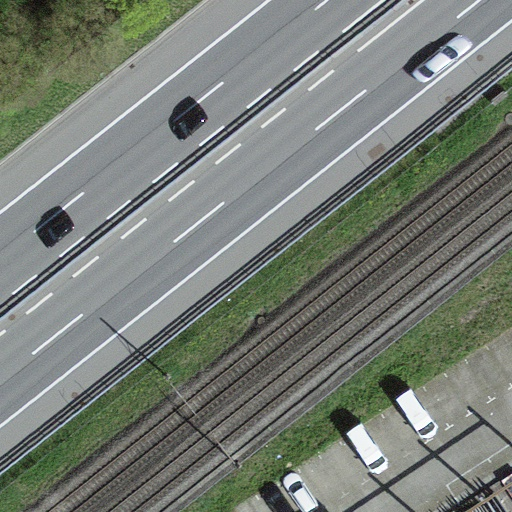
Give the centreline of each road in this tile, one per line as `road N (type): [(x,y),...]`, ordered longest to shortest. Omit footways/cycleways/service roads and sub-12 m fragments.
road 1 (motorway): [(0,378),(477,0)]
road 2 (motorway): [(325,0),(0,258)]
